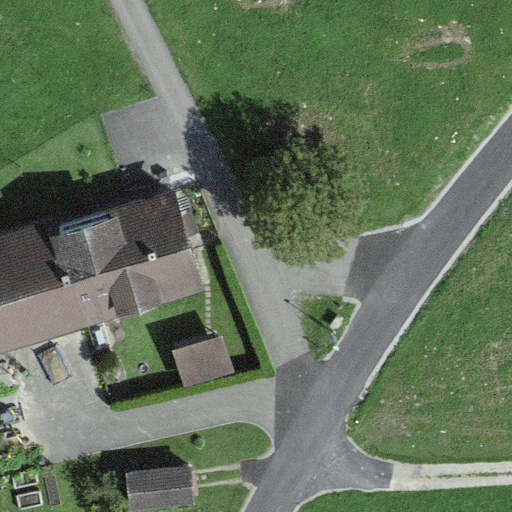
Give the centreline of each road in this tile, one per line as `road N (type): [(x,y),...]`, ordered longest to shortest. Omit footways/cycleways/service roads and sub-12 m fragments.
road 1 (track): [(511,471),(343,470),(308,445),(312,389),(127,0)]
road 2 (unclassified): [(269,511),(434,262)]
road 3 (unclassified): [(231,218),(302,266),(366,277),(434,262)]
road 4 (unclassified): [(434,262),(511,149)]
